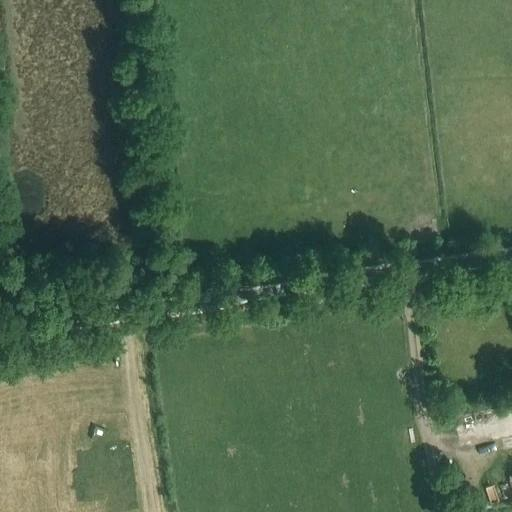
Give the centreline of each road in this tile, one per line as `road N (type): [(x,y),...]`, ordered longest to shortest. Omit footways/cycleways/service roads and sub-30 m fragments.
road 1 (unclassified): [(0,332),(511,257)]
road 2 (track): [(405,273),(440,511)]
road 3 (track): [(121,315),(149,511)]
